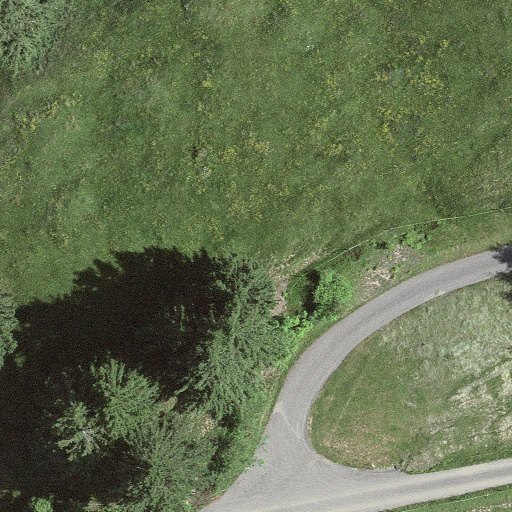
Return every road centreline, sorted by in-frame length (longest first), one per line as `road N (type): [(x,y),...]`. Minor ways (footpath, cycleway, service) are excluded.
road 1 (track): [(281,511),(297,402),(314,368),(356,325),(418,291),(511,263)]
road 2 (unclassified): [(511,480),(353,511)]
